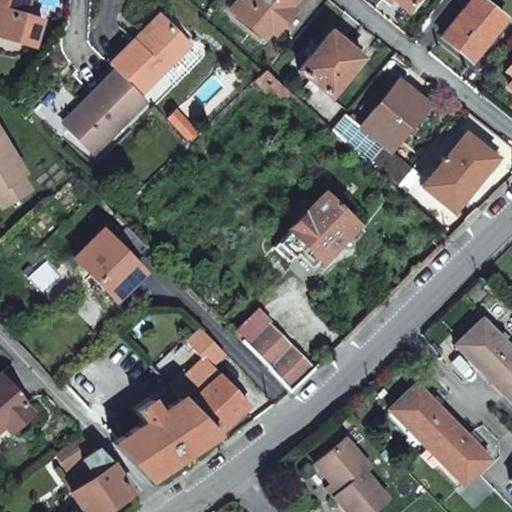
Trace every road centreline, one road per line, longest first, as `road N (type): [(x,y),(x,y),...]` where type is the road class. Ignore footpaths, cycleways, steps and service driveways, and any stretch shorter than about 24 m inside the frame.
road 1 (residential): [(511,215),(347,377),(232,467)]
road 2 (residential): [(160,511),(0,339)]
road 3 (residential): [(343,0),(511,135)]
